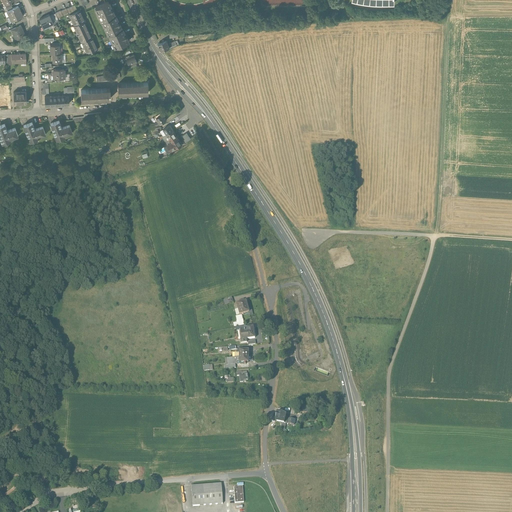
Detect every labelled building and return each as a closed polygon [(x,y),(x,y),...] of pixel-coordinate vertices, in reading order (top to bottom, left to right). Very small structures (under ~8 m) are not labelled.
[(116,48),(128,42),(121,28),(121,29),(115,15),(114,16),(108,2),(95,8),(97,12),(98,15),(99,15),(100,19),(101,22),(102,21),(104,25),(106,30),(107,30),(110,37),(112,41),(113,44),(114,43),(116,48)] [(17,6),(7,11),(9,17),(11,16),(14,21),(22,16),(17,6)] [(75,6),(67,10),(69,14),(69,15),(77,11),(75,6)] [(66,9),(61,11),(63,17),(69,14),(67,10),(66,9)] [(77,11),(69,15),(72,20),(82,16),(81,13),(80,10),(77,11)] [(60,11),(55,14),(58,19),(63,17),(61,11),(60,11)] [(58,20),(58,19),(55,14),(50,17),(52,22),(58,20)] [(49,15),(39,20),(43,28),(53,23),(52,22),(50,17),(49,15)] [(82,16),(72,20),(74,26),(84,22),(84,21),(83,19),(82,16)] [(85,24),(84,22),(74,26),(76,31),(86,27),(85,23),(85,24)] [(20,26),(11,30),(16,41),(25,37),(20,26)] [(86,27),(76,31),(78,37),(89,32),(86,27)] [(90,36),(89,32),(78,37),(81,42),(82,42),(91,38),(90,36)] [(92,37),(91,38),(82,42),(84,48),(94,43),(93,41),(94,41),(92,37)] [(158,44),(161,51),(170,48),(168,45),(166,40),(158,44)] [(96,46),(94,43),(84,48),(87,53),(91,51),(92,53),(98,50),(96,46)] [(52,54),(59,54),(59,45),(50,45),(50,54),(52,54)] [(25,54),(11,55),(11,64),(20,63),(20,64),(26,64),(25,54)] [(62,63),(61,54),(59,54),(52,54),(53,63),(62,63)] [(128,63),(129,66),(129,67),(136,64),(137,63),(133,55),(129,56),(129,55),(126,57),(126,58),(125,58),(127,61),(125,61),(126,64),(128,63)] [(53,74),(48,74),(47,75),(47,80),(51,80),(54,80),(53,80),(64,79),(64,70),(53,70),(53,74)] [(147,85),(118,86),(118,96),(148,95),(147,85)] [(110,91),(81,92),(81,103),(110,101),(110,91)] [(13,93),(13,105),(26,104),(26,93),(13,93)] [(45,107),(69,106),(69,97),(44,98),(45,107)] [(162,116),(156,120),(159,124),(160,127),(161,126),(166,122),(162,116)] [(59,123),(51,126),(57,143),(65,140),(64,138),(72,135),(69,127),(62,130),(59,123)] [(32,124),(24,127),(30,144),(38,141),(37,139),(45,137),(42,129),(35,131),(32,124)] [(5,125),(0,126),(0,139),(2,145),(11,142),(10,140),(17,138),(15,130),(7,133),(5,125)] [(170,127),(163,132),(162,133),(164,135),(165,134),(166,137),(173,133),(170,127)] [(173,133),(166,137),(162,138),(166,144),(170,142),(171,145),(178,140),(173,133)] [(178,140),(171,145),(167,147),(171,154),(174,152),(182,146),(178,140)] [(237,303),(239,313),(249,311),(246,300),(244,301),(243,299),(239,300),(240,302),(237,303)] [(237,321),(234,321),(234,325),(244,324),(243,313),(236,314),(237,321)] [(247,330),(249,338),(254,337),(253,330),(254,330),(254,328),(253,328),(253,327),(248,327),(246,327),(246,330),(247,330)] [(286,414),(277,413),(275,420),(284,422),(286,414)] [(221,485),(192,487),(193,507),(222,505),(221,485)] [(242,488),(233,488),(235,504),(243,503),(242,488)]
